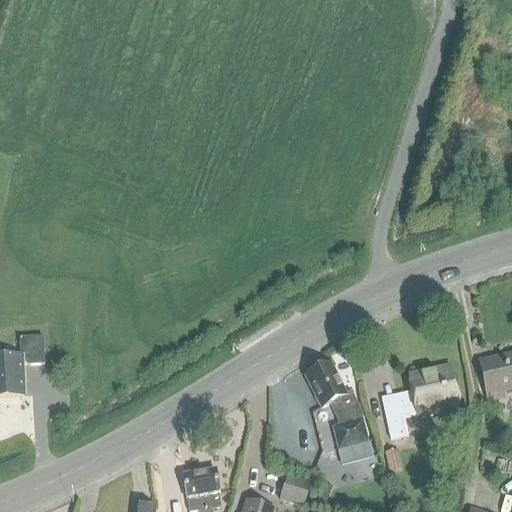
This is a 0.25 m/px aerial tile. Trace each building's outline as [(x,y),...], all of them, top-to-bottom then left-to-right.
[(20,367),(44,366),(42,338),(18,339),(19,357),(0,358),(0,398),(22,397),(20,367)] [(511,388),(511,357),(481,364),(489,402),(502,399),(500,391),(511,388)] [(329,406),(336,419),(338,427),(332,428),(338,452),(369,444),(363,420),(362,421),(360,413),(350,394),(346,397),(340,386),(339,387),(328,366),(306,378),(316,397),(314,398),(320,410),(329,406)] [(448,370),(411,377),(414,392),(382,399),(390,440),(408,436),(404,418),(456,407),(448,370)] [(383,455),(388,475),(402,472),(397,452),(383,455)] [(214,470),(182,475),(188,511),(210,511),(211,510),(220,508),(214,470)] [(278,501),(303,510),(312,485),(287,477),(278,501)] [(275,511),(245,501),(242,509),(240,511),(275,511)] [(133,511),(154,511),(155,503),(134,509),(133,511)]
